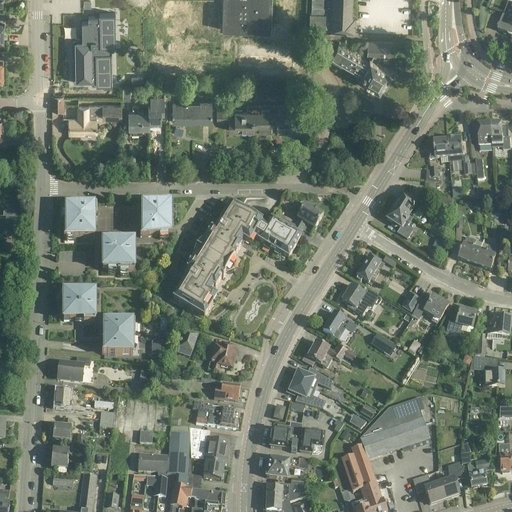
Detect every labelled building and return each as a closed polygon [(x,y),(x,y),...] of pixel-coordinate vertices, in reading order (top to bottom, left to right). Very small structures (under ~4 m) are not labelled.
[(222,0),(222,31),(256,32),(271,32),(271,0),(222,0)] [(309,15),(309,31),(324,32),(324,31),(329,31),(329,34),(344,34),(344,35),(346,35),(346,33),(354,33),(354,27),(354,19),(351,19),(351,0),(325,0),(325,7),(324,7),(324,0),(311,0),(311,12),(324,13),(324,12),(325,12),(325,15),(309,15)] [(82,40),(73,40),(73,81),(73,83),(96,83),(96,84),(112,84),(111,59),(111,52),(111,46),(114,46),(116,46),(115,14),(99,14),(99,16),(88,16),(88,22),(82,22),(82,40)] [(511,16),(511,18),(503,15),(497,32),(507,36),(508,37),(509,38),(510,38),(511,38),(511,37),(511,16)] [(379,91),(390,72),(377,64),(381,56),(395,57),(396,42),(367,41),(367,56),(373,56),(371,60),(369,59),(368,62),(337,43),(336,45),(331,42),(327,49),(332,52),(329,58),(359,76),(358,79),(379,91)] [(317,42),(312,50),(312,51),(316,53),(321,45),(317,42)] [(206,95),(215,95),(215,87),(206,87),(206,95)] [(148,128),(149,132),(161,132),(161,124),(161,122),(161,113),(164,113),(163,96),(149,96),(149,112),(148,112),(148,124),(148,128)] [(52,97),(52,110),(63,110),(63,97),(52,97)] [(184,101),(184,104),(172,104),(172,121),(212,121),(212,100),(200,100),(200,101),(184,101)] [(241,109),(232,109),(232,130),(252,130),(252,133),(277,133),(277,131),(301,131),(301,110),(288,110),(288,112),(283,112),(283,106),(275,106),(273,106),(271,106),(271,104),(258,104),(258,106),(257,106),(254,106),(247,106),(247,112),(241,112),(241,109)] [(102,115),(102,106),(89,106),(89,107),(77,107),(77,119),(68,120),(68,135),(80,135),(80,134),(97,133),(97,115),(102,115)] [(122,106),(102,106),(102,115),(102,119),(122,119),(122,106)] [(129,112),(129,128),(129,134),(142,134),(149,134),(149,132),(148,128),(148,124),(148,112),(142,112),(142,106),(132,106),(132,112),(129,112)] [(228,130),(232,130),(232,109),(216,109),(216,122),(228,122),(228,130)] [(492,125),(478,125),(479,147),(493,147),(492,125)] [(509,141),(508,128),(502,128),(502,125),(492,125),(493,147),(503,147),(503,152),(511,152),(511,141),(509,141)] [(455,140),(448,140),(448,141),(450,159),(450,163),(464,162),(462,140),(455,141),(455,140)] [(434,153),(429,154),(430,161),(435,160),(441,160),(450,159),(448,141),(433,143),(434,153)] [(115,160),(101,167),(103,172),(117,165),(115,160)] [(471,165),(464,166),(465,177),(472,176),(477,176),(477,181),(478,181),(476,161),(475,161),(476,165),(471,165)] [(482,161),(476,161),(478,181),(484,181),(482,161)] [(427,172),(426,183),(439,184),(439,179),(438,168),(432,169),(432,172),(427,172)] [(418,211),(423,215),(430,204),(434,204),(435,189),(413,188),(412,200),(409,198),(408,200),(402,196),(399,200),(399,201),(397,200),(396,200),(392,207),(394,208),(412,220),(418,211)] [(298,220),(295,226),(303,230),(306,225),(314,230),(323,215),(306,204),(296,219),(298,220)] [(253,239),(288,260),(301,238),(271,220),(267,227),(231,205),(214,233),(211,231),(186,272),(189,274),(173,302),(203,320),(213,305),(208,302),(244,242),(248,245),(253,239)] [(63,223),(63,240),(94,239),(94,227),(93,227),(93,219),(96,219),(96,207),(65,207),(65,223),(63,223)] [(140,227),(140,239),(171,239),(170,223),(173,223),(172,207),(141,207),(141,219),(143,219),(143,227),(140,227)] [(407,228),(412,220),(394,208),(392,207),(388,214),(390,215),(386,221),(393,225),(392,226),(395,228),(396,226),(401,229),(397,235),(407,241),(413,232),(407,228)] [(17,236),(18,220),(15,219),(16,214),(14,212),(5,212),(3,213),(3,219),(0,218),(0,236),(3,237),(3,236),(17,236)] [(467,262),(475,265),(480,251),(481,251),(483,244),(466,238),(459,259),(466,262),(467,262)] [(438,239),(432,248),(443,255),(449,245),(438,239)] [(134,274),(134,253),(134,243),(122,243),(122,244),(114,244),(114,241),(102,241),(102,272),(117,272),(117,274),(134,274)] [(481,251),(480,251),(475,265),(484,268),(484,269),(492,271),(499,250),(483,244),(481,251)] [(84,251),(60,251),(60,261),(84,261),(84,251)] [(369,258),(356,278),(368,285),(373,278),(376,280),(380,273),(377,271),(380,265),(369,258)] [(385,259),(383,263),(393,269),(396,265),(385,259)] [(347,293),(342,302),(348,306),(347,309),(360,317),(373,295),(364,290),(362,294),(351,287),(349,286),(346,292),(347,293)] [(80,291),(62,292),(63,323),(80,323),(80,293),(80,291)] [(95,293),(80,293),(80,323),(83,323),(83,325),(95,324),(95,293)] [(402,309),(411,314),(420,300),(411,295),(402,309)] [(438,322),(447,307),(432,298),(428,305),(421,301),(411,317),(418,322),(424,313),(438,322)] [(449,323),(446,333),(459,337),(459,335),(460,333),(473,337),(475,331),(471,330),(476,315),(459,310),(455,325),(449,323)] [(330,321),(323,333),(333,339),(338,342),(342,336),(345,331),(352,335),(356,329),(344,321),(334,315),(332,315),(329,319),(330,321)] [(487,322),(486,335),(508,337),(510,319),(494,318),(493,323),(487,322)] [(135,324),(104,324),(104,341),(133,341),(135,341),(135,324)] [(179,349),(177,354),(190,358),(191,353),(192,353),(197,337),(184,332),(178,349),(179,349)] [(474,358),(485,359),(485,357),(486,336),(477,335),(476,356),(474,356),(474,358)] [(377,336),(371,344),(384,352),(389,344),(377,336)] [(133,357),(133,341),(104,341),(104,345),(102,345),(102,357),(133,357)] [(414,356),(420,346),(414,342),(408,352),(414,356)] [(333,353),(329,351),(317,343),(308,358),(306,357),(303,363),(313,368),(315,363),(327,370),(332,359),(340,364),(344,358),(352,363),(356,358),(338,346),(333,353)] [(236,354),(237,351),(215,346),(211,364),(209,364),(208,372),(218,374),(219,368),(230,370),(232,362),(234,362),(234,361),(235,362),(237,354),(236,354)] [(485,359),(474,358),(474,359),(472,358),(471,365),(470,373),(473,373),(473,372),(483,373),(483,388),(504,388),(503,372),(497,373),(497,361),(484,360),(485,359)] [(90,369),(91,361),(77,359),(76,365),(59,363),(57,382),(82,385),(84,368),(90,369)] [(294,378),(292,383),(314,392),(317,386),(331,391),(333,385),(309,370),(307,377),(303,375),(304,374),(296,370),(293,378),(294,378)] [(140,371),(138,382),(145,383),(147,372),(140,371)] [(200,383),(216,386),(218,378),(202,375),(200,383)] [(312,398),(314,392),(292,383),(290,387),(289,387),(286,395),(294,398),(295,396),(298,397),(295,404),(322,411),(325,404),(312,398)] [(238,403),(240,389),(218,385),(217,393),(215,393),(214,401),(227,403),(227,401),(238,403)] [(368,393),(364,390),(359,398),(363,401),(368,393)] [(56,410),(69,411),(70,394),(57,393),(56,410)] [(349,483),(372,475),(367,461),(410,446),(410,448),(430,441),(415,399),(388,408),(359,439),(362,446),(351,450),(353,456),(341,460),(349,483)] [(194,402),(193,410),(198,411),(196,425),(217,429),(218,429),(235,432),(237,422),(235,422),(236,412),(230,411),(230,410),(228,410),(228,411),(202,407),(203,404),(194,402)] [(304,406),(291,403),(289,410),(302,413),(304,406)] [(284,410),(277,408),(274,419),(281,421),(284,410)] [(511,408),(500,409),(500,420),(511,419),(511,408)] [(100,422),(113,423),(114,420),(114,416),(116,416),(117,410),(114,410),(113,415),(101,414),(100,422)] [(357,419),(354,427),(360,431),(366,424),(357,419)] [(64,428),(55,427),(53,440),(70,442),(71,429),(70,429),(71,422),(65,421),(64,428)] [(336,427),(334,431),(338,434),(341,430),(343,426),(336,421),(334,426),(336,427)] [(112,430),(113,423),(100,422),(99,429),(110,430),(112,430)] [(280,433),(272,432),(269,449),(287,452),(288,444),(291,445),(290,454),(296,455),(297,446),(300,446),(299,454),(317,456),(321,452),(324,435),(302,432),(301,442),(299,442),(301,427),(290,425),(289,429),(281,428),(280,433)] [(167,475),(167,477),(172,477),(176,478),(174,487),(186,489),(192,490),(191,478),(190,460),(189,437),(189,429),(170,428),(170,436),(168,458),(167,475)] [(189,429),(189,437),(190,460),(200,462),(205,463),(205,464),(225,467),(229,445),(208,441),(210,433),(189,429)] [(345,430),(340,438),(346,443),(352,434),(345,430)] [(152,434),(140,433),(139,445),(152,446),(152,434)] [(77,436),(76,447),(85,447),(85,437),(77,436)] [(460,455),(460,456),(461,467),(470,465),(469,445),(461,446),(460,455)] [(499,457),(497,457),(498,464),(499,464),(500,473),(501,473),(501,475),(509,474),(509,472),(511,472),(511,451),(509,452),(509,446),(499,447),(499,456),(499,457)] [(51,469),(67,471),(69,452),(53,450),(51,469)] [(168,458),(139,456),(138,473),(158,475),(158,478),(166,478),(166,475),(167,475),(168,458)] [(288,469),(306,472),(308,462),(300,460),(299,460),(298,463),(268,459),(265,479),(286,482),(288,469)] [(471,489),(487,486),(484,473),(490,472),(488,461),(474,464),(475,467),(467,468),(469,478),(471,489)] [(198,462),(198,466),(204,467),(202,480),(205,480),(221,483),(223,467),(205,464),(205,463),(200,462),(198,462)] [(449,478),(438,482),(444,501),(459,495),(454,481),(463,478),(461,467),(461,463),(448,468),(449,477),(449,478)] [(375,485),(372,475),(349,483),(352,493),(359,491),(363,501),(350,505),(352,511),(386,511),(382,500),(381,501),(375,485)] [(91,511),(96,478),(84,476),(79,511),(85,511),(91,511)] [(444,501),(438,482),(430,485),(427,476),(423,478),(411,482),(416,495),(425,491),(430,506),(444,501)] [(201,479),(191,478),(192,490),(192,491),(199,492),(201,479)] [(167,480),(156,479),(154,498),(166,499),(167,480)] [(267,489),(266,489),(266,498),(264,498),(263,511),(291,511),(290,505),(306,499),(302,488),(288,487),(267,485),(267,489)] [(170,507),(169,511),(181,511),(182,511),(183,509),(185,498),(190,499),(192,491),(192,490),(186,489),(174,487),(170,507)] [(0,511),(8,511),(9,507),(4,506),(5,500),(8,501),(9,493),(0,491),(0,511)] [(192,491),(190,499),(195,500),(195,501),(195,502),(204,507),(204,509),(205,509),(204,511),(220,511),(221,510),(219,510),(220,508),(221,508),(222,495),(199,492),(192,491)] [(117,511),(119,498),(108,496),(105,511),(117,511)] [(142,511),(142,509),(143,498),(134,497),(132,496),(131,508),(130,511),(142,511)] [(204,511),(205,509),(204,509),(204,507),(195,502),(195,509),(197,509),(196,511),(204,511)] [(306,511),(304,503),(293,507),(294,511),(306,511)]
